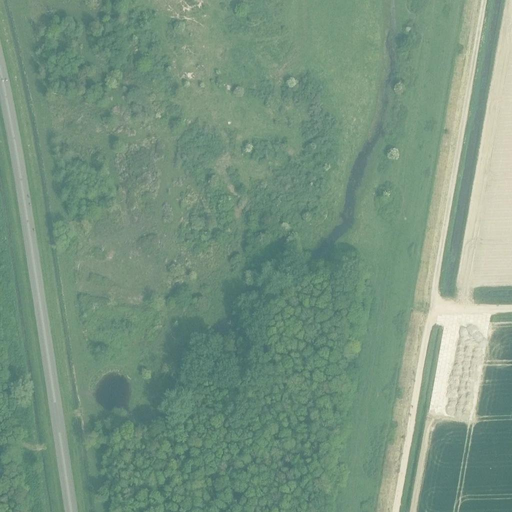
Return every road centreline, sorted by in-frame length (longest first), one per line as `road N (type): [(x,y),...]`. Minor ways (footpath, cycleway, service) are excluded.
road 1 (tertiary): [(72,511),(0,78)]
road 2 (unclassified): [(430,308),(482,0)]
road 3 (unclassified): [(395,511),(430,308)]
